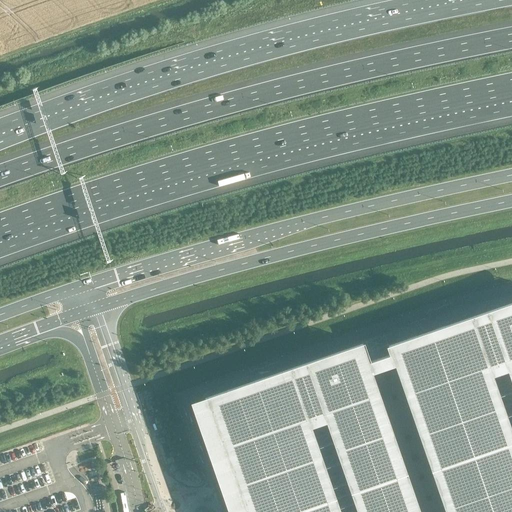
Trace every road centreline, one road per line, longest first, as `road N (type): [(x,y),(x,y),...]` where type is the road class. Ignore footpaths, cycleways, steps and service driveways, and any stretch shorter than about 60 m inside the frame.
road 1 (motorway): [(0,227),(306,132),(511,87)]
road 2 (motorway): [(511,38),(239,100),(0,175)]
road 3 (motorway): [(467,0),(256,47),(0,134)]
road 4 (tertiary): [(511,175),(311,219),(81,286)]
road 5 (tertiary): [(98,307),(511,201)]
road 6 (unclassified): [(169,495),(156,480),(98,307)]
road 7 (unclassified): [(88,346),(138,511)]
road 8 (unknown): [(356,368),(511,320)]
